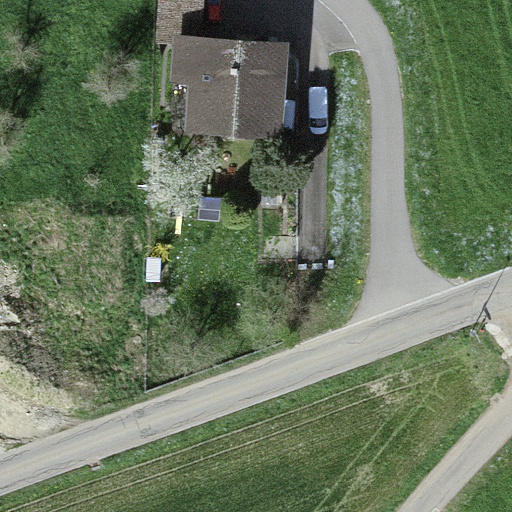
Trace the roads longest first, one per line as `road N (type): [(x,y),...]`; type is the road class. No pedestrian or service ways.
road 1 (unclassified): [(511,289),(0,472)]
road 2 (track): [(330,0),(379,65),(398,332)]
road 3 (unclassified): [(420,511),(511,409)]
